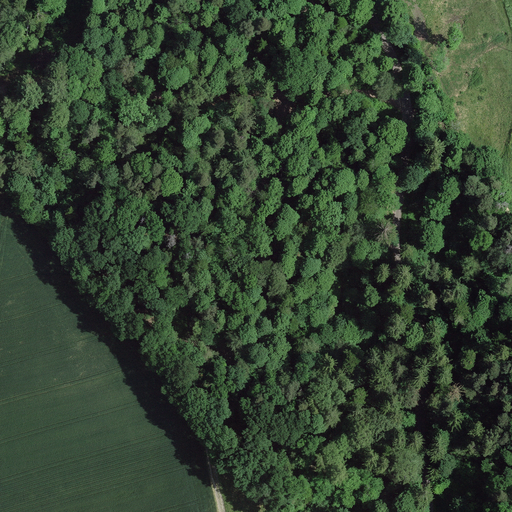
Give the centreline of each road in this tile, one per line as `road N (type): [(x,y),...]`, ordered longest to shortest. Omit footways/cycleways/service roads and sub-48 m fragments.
road 1 (unclassified): [(364,0),(406,109),(397,238),(425,341),(421,423),(430,511)]
road 2 (track): [(0,93),(50,84),(173,96),(363,93),(406,109)]
